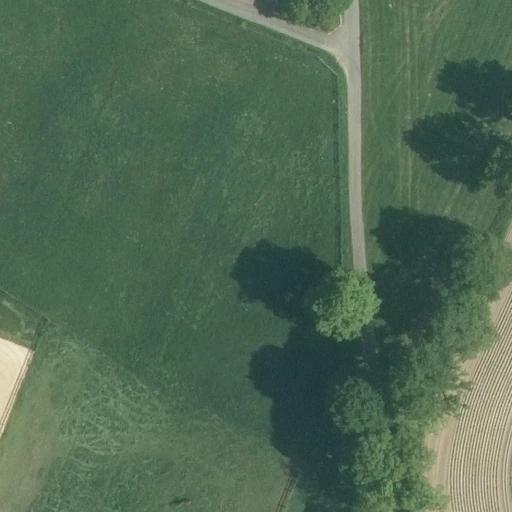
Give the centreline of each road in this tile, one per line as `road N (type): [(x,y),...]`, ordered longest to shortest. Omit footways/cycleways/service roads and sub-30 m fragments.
road 1 (unclassified): [(400,511),(376,418),(362,303),(349,0)]
road 2 (track): [(351,53),(214,0)]
